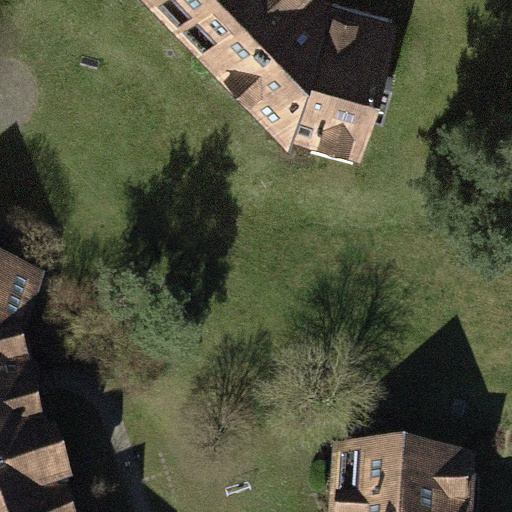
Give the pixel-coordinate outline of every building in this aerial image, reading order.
[(155,0),(180,26),(206,0),(155,0)] [(206,0),(180,26),(294,143),(297,135),(366,154),(404,15),(350,0),(206,0)] [(0,503),(3,511),(52,511),(75,504),(80,502),(63,446),(57,447),(45,402),(50,401),(45,383),(40,366),(36,367),(31,349),(48,284),(0,269),(0,503)] [(480,511),(483,467),(338,458),(334,511),(480,511)] [(77,511),(75,504),(52,511),(3,511),(0,503),(0,511),(77,511)]
